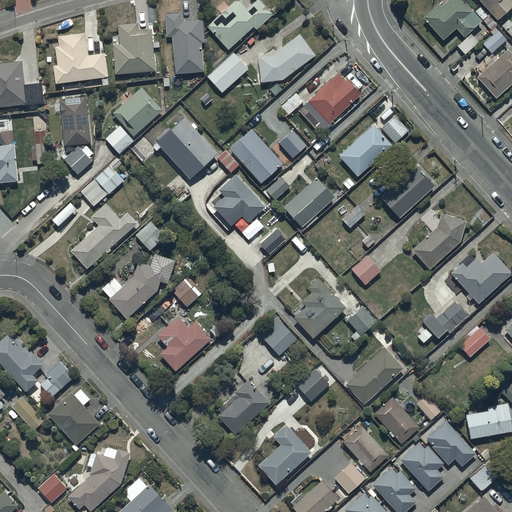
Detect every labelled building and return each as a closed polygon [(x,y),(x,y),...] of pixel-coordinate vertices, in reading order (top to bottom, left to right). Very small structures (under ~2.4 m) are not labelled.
[(237,0),(236,0),(207,27),(228,51),(253,28),(256,32),(273,16),(258,0),(257,0),(247,10),(237,0)] [(439,4),(423,19),(443,41),(456,29),(463,38),(482,22),(462,0),(449,0),(442,7),(439,4)] [(477,0),(497,21),(511,7),(511,2),(509,0),(477,0)] [(166,38),(172,38),(175,75),(203,72),(200,44),(205,43),(203,20),(182,22),(182,14),(164,15),(166,38)] [(511,36),(511,23),(508,20),(502,26),(511,37),(511,36)] [(137,24),(118,25),(119,45),(113,46),(115,75),(155,72),(151,30),(138,31),(137,24)] [(457,46),(465,54),(488,33),(481,24),(457,46)] [(493,36),(483,44),(492,54),(507,40),(495,28),(490,33),(493,36)] [(86,56),(84,34),(57,36),(59,48),(55,48),(57,66),(53,67),(55,84),(107,78),(105,54),(86,56)] [(299,34),(272,56),(258,57),(260,83),(283,80),(315,56),(299,34)] [(511,84),(511,54),(508,50),(477,78),(496,99),(511,84)] [(248,69),(233,52),(206,76),(222,93),(248,69)] [(24,86),(21,62),(0,64),(0,108),(43,104),(41,84),(24,86)] [(319,93),(305,106),(324,127),(321,130),(325,134),(334,126),(330,123),(361,95),(347,80),(345,81),(338,74),(330,82),(329,80),(317,92),(319,93)] [(163,111),(142,88),(112,114),(133,137),(163,111)] [(86,97),(59,100),(64,146),(91,144),(86,97)] [(395,117),(381,129),(395,144),(408,132),(395,117)] [(218,155),(184,118),(171,130),(169,128),(156,140),(158,142),(156,144),(190,180),(218,155)] [(134,142),(120,126),(105,139),(119,154),(134,142)] [(374,126),(339,157),(357,178),(393,147),(374,126)] [(45,130),(34,131),(36,148),(32,148),(33,162),(37,161),(37,164),(48,164),(45,130)] [(252,130),(229,150),(261,185),(283,165),(252,130)] [(294,131),(279,144),(292,159),(307,147),(294,131)] [(14,146),(0,146),(0,183),(17,182),(14,146)] [(77,146),(63,160),(78,175),(92,162),(77,146)] [(239,165),(225,151),(217,158),(230,173),(239,165)] [(123,181),(110,166),(80,192),(94,207),(123,181)] [(434,186),(415,166),(380,199),(400,219),(434,186)] [(265,208),(235,175),(218,191),(224,198),(213,208),(231,228),(242,217),(248,223),(265,208)] [(290,187),(281,177),(266,191),(274,201),(290,187)] [(317,178),(283,208),(301,228),(335,199),(317,178)] [(76,210),(70,203),(52,221),(58,227),(76,210)] [(105,204),(91,217),(99,226),(71,252),(87,270),(137,223),(127,213),(120,220),(105,204)] [(365,215),(357,206),(341,220),(350,229),(365,215)] [(437,228),(412,250),(429,270),(460,243),(466,222),(441,214),(437,228)] [(165,238),(151,222),(135,236),(150,252),(165,238)] [(287,242),(276,230),(259,245),(270,257),(287,242)] [(466,268),(462,263),(451,274),(469,294),(466,297),(470,301),(473,299),(478,304),(511,274),(511,273),(494,253),(481,264),(476,258),(466,268)] [(114,278),(102,289),(110,298),(108,299),(126,319),(157,291),(160,283),(168,285),(175,261),(154,255),(151,266),(138,263),(134,277),(122,287),(114,278)] [(374,264),(367,256),(351,270),(365,285),(382,271),(375,263),(374,264)] [(203,293),(188,276),(171,291),(186,308),(203,293)] [(346,309),(318,278),(307,289),(311,293),(301,303),(305,308),(293,319),(313,339),(346,309)] [(468,316),(454,301),(436,318),(432,314),(422,323),(438,340),(447,331),(449,334),(468,316)] [(377,322),(363,306),(347,321),(361,336),(377,322)] [(188,328),(178,317),(157,336),(167,348),(159,355),(175,372),(211,340),(195,322),(188,328)] [(297,339),(275,317),(257,333),(279,356),(297,339)] [(420,335),(418,337),(424,344),(432,336),(423,326),(417,332),(420,335)] [(490,340),(477,326),(457,344),(470,358),(490,340)] [(7,335),(0,341),(0,364),(6,371),(4,373),(8,378),(10,377),(25,393),(38,381),(33,375),(44,365),(31,351),(26,356),(7,335)] [(403,369),(383,347),(353,375),(356,377),(346,386),(364,405),(403,369)] [(75,377),(60,361),(45,375),(47,378),(40,385),(52,398),(75,377)] [(330,384),(315,369),(297,386),(312,402),(330,384)] [(511,385),(506,379),(496,388),(511,403),(511,385)] [(269,403),(248,380),(234,393),(238,397),(217,416),(234,435),(269,403)] [(90,399),(80,389),(74,396),(71,393),(47,415),(76,446),(100,423),(83,406),(90,399)] [(295,390),(276,408),(282,414),(301,396),(295,390)] [(440,412),(427,396),(416,405),(430,421),(440,412)] [(22,397),(12,407),(34,431),(44,421),(22,397)] [(393,398),(374,414),(401,444),(420,428),(393,398)] [(488,412),(466,415),(470,440),(511,432),(511,428),(508,403),(487,406),(488,412)] [(445,420),(426,438),(432,445),(431,447),(448,465),(454,459),(462,467),(476,454),(445,420)] [(273,437),(280,446),(258,466),(276,486),(312,453),(286,425),(273,437)] [(388,456),(361,425),(342,442),(370,473),(388,456)] [(424,449),(419,443),(400,460),(428,492),(444,477),(437,470),(444,464),(428,445),(424,449)] [(89,475),(91,475),(67,497),(79,510),(84,505),(90,511),(120,485),(130,454),(107,446),(104,456),(96,453),(96,455),(91,453),(87,466),(91,468),(89,475)] [(478,487),(481,491),(504,472),(491,457),(460,484),(470,495),(478,487)] [(351,463),(334,479),(348,494),(366,478),(351,463)] [(391,468),(372,485),(396,511),(406,511),(417,502),(410,495),(416,489),(400,471),(397,474),(391,468)] [(54,474),(38,488),(51,504),(67,489),(54,474)] [(131,501),(118,511),(172,511),(173,511),(149,485),(146,487),(139,479),(123,493),(131,501)] [(321,481),(292,507),(296,511),(324,511),(338,500),(321,481)] [(0,511),(11,511),(18,507),(5,492),(0,496),(0,511)] [(369,499),(364,493),(344,511),(345,511),(387,511),(373,496),(369,499)] [(497,511),(484,497),(467,511),(497,511)]
